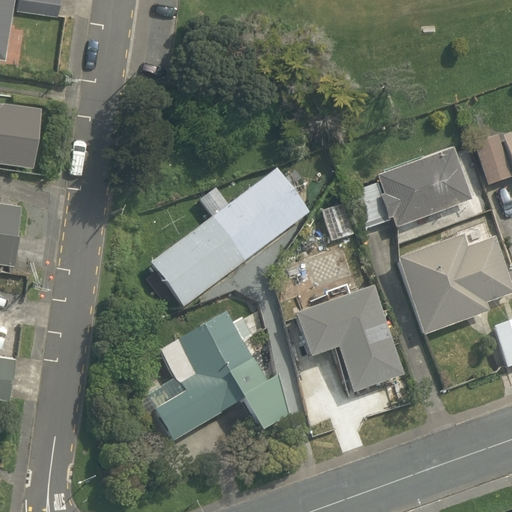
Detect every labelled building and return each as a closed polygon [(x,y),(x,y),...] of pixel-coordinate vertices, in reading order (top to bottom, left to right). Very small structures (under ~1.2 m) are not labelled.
[(0,0),(0,58),(6,59),(14,0),(0,0)] [(18,0),(17,10),(57,16),(59,0),(18,0)] [(0,161),(32,166),(41,106),(0,99),(0,161)] [(511,134),(503,137),(511,164),(511,134)] [(488,186),(511,178),(497,137),(474,145),(488,186)] [(379,196),(377,196),(373,185),(347,194),(361,231),(386,221),(385,220),(388,219),(391,229),(467,201),(448,148),(372,176),(379,196)] [(310,213),(276,169),(228,206),(216,189),(199,201),(211,218),(149,264),(183,309),(310,213)] [(0,259),(13,261),(21,202),(0,198),(0,259)] [(487,303),(511,294),(511,289),(494,238),(465,248),(461,238),(396,260),(423,337),(491,314),(487,303)] [(352,394),(405,377),(374,287),(294,315),(309,360),(337,350),(352,394)] [(261,433),(288,417),(278,376),(266,383),(241,342),(249,337),(240,320),(231,325),(225,314),(159,351),(175,381),(180,385),(184,392),(153,410),(172,443),(241,400),(261,433)] [(511,325),(497,329),(508,372),(511,371),(511,325)] [(0,397),(9,399),(15,356),(0,353),(0,397)]
